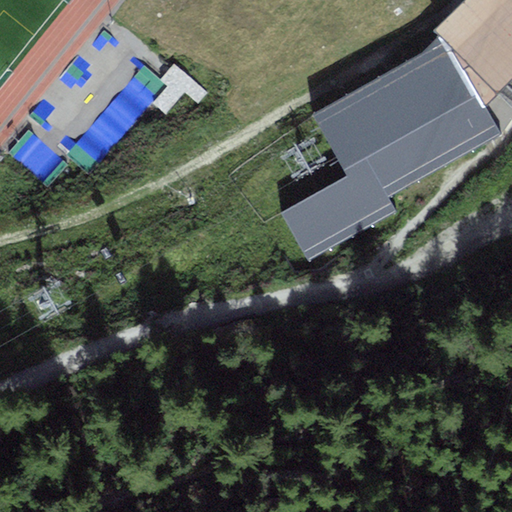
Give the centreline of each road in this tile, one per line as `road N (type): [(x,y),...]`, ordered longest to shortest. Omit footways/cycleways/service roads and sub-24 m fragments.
road 1 (track): [(337,296),(125,338),(0,392)]
road 2 (track): [(511,222),(337,296)]
